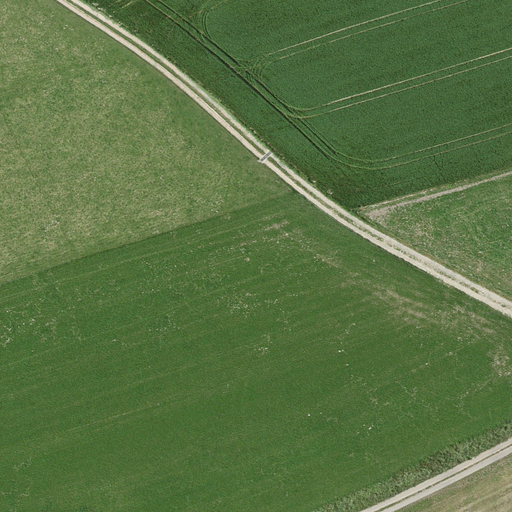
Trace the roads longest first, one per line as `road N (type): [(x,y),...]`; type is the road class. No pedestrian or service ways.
road 1 (track): [(68,0),(313,195),(511,306)]
road 2 (track): [(511,437),(371,511)]
